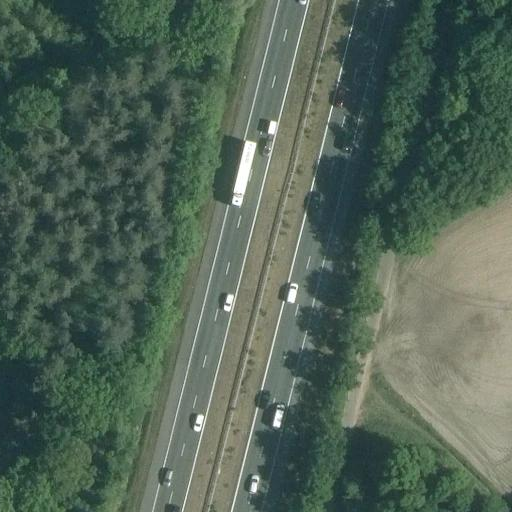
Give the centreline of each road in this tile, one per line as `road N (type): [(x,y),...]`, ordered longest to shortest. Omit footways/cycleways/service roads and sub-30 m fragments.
road 1 (unclassified): [(0,471),(117,359),(131,331),(215,0)]
road 2 (motorway): [(290,0),(161,511)]
road 3 (motorway): [(252,511),(377,0)]
road 4 (unclassified): [(319,511),(444,0)]
